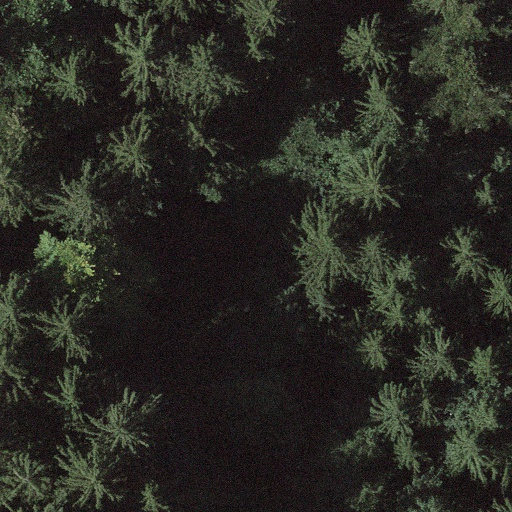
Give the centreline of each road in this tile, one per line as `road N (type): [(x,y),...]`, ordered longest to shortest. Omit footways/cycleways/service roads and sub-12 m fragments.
road 1 (track): [(363,0),(298,57),(241,159),(180,350),(186,408),(221,471),(286,504),(511,511)]
road 2 (track): [(200,276),(57,388),(0,416)]
